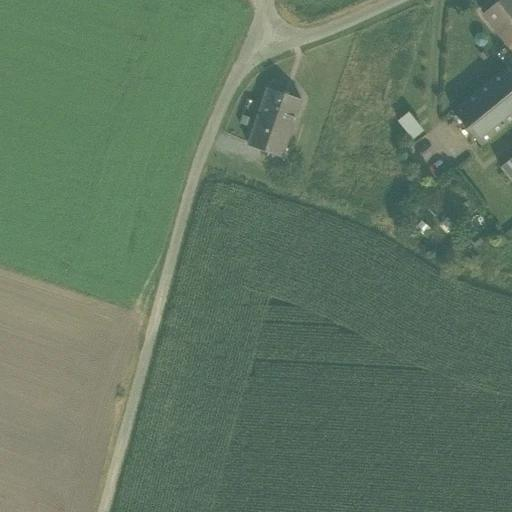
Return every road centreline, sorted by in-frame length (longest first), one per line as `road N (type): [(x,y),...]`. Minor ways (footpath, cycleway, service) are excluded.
road 1 (track): [(103,511),(195,170),(255,29)]
road 2 (track): [(255,29),(286,40),(396,0)]
